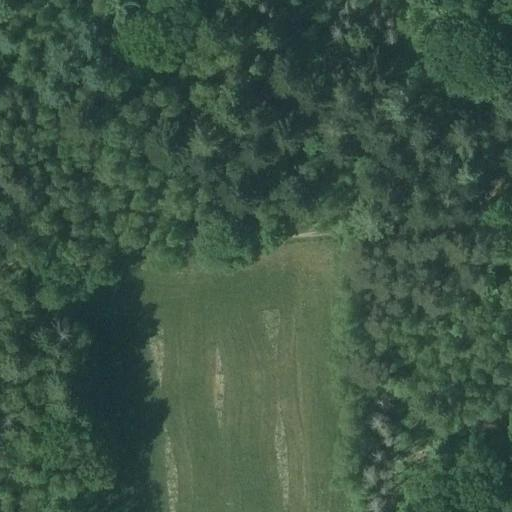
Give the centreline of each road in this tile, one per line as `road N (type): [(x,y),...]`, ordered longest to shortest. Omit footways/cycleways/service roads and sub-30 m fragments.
road 1 (track): [(0,265),(511,218)]
road 2 (track): [(206,245),(200,96),(120,0)]
